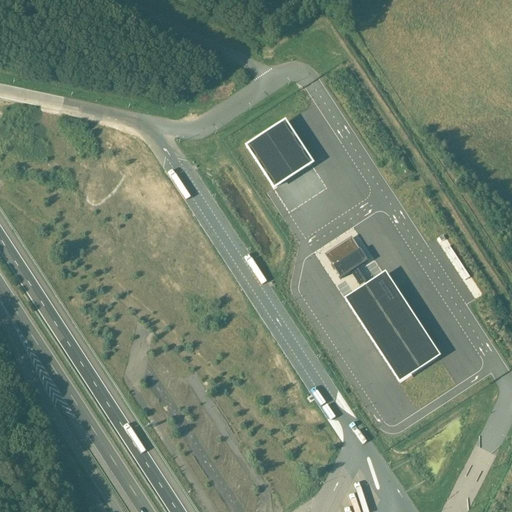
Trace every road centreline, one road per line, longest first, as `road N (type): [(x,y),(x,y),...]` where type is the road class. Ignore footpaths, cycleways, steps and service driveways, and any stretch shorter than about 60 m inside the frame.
road 1 (motorway): [(177,511),(0,239)]
road 2 (motorway): [(0,287),(146,511)]
road 3 (motorway): [(0,310),(116,511)]
road 4 (track): [(210,511),(131,385),(142,335)]
road 5 (track): [(236,511),(137,357)]
road 6 (track): [(268,511),(262,487),(193,383)]
